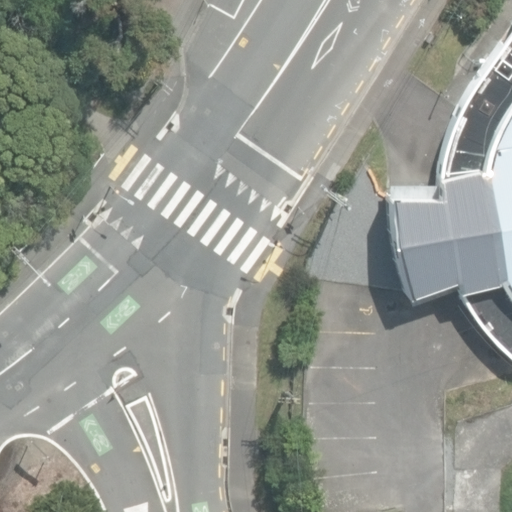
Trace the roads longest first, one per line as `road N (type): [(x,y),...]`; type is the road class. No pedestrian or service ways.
road 1 (secondary): [(323,0),(292,55),(189,191),(75,310)]
road 2 (tertiary): [(75,310),(142,410),(160,511)]
